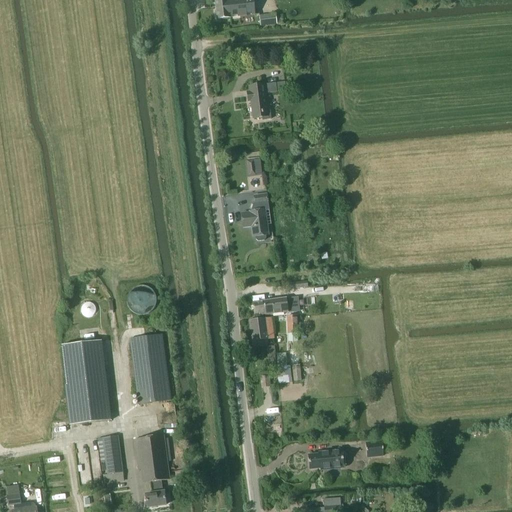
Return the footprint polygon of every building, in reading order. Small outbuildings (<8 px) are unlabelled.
[(251,0),(214,0),(217,20),(230,19),(230,18),(253,16),(251,0)] [(259,14),(260,25),(276,24),(274,13),(259,14)] [(275,84),(264,85),(264,84),(248,86),(249,92),(246,92),(247,102),(250,102),(252,119),(262,118),(262,120),(271,119),(270,110),(267,111),(265,94),(276,93),(275,84)] [(254,160),(248,161),(249,172),(256,172),(256,175),(262,175),(260,160),(254,160)] [(269,235),(265,211),(269,210),(267,194),(253,196),(254,204),(253,204),(251,211),(249,212),(249,213),(241,214),(243,228),(252,227),(253,237),(256,236),(256,239),(258,241),(265,241),(266,238),(266,235),(269,235)] [(254,320),(249,321),(252,341),(274,338),(271,318),(266,319),(261,319),(260,317),(265,317),(263,302),(263,301),(264,301),(264,296),(252,297),(253,302),(255,317),(255,320),(254,320)] [(286,299),(263,302),(265,317),(287,314),(299,312),(297,298),(286,300),(286,299)] [(301,317),(297,317),(287,317),(288,342),(298,342),(297,334),(301,334),(301,317)] [(170,401),(162,335),(130,339),(138,405),(170,401)] [(71,428),(113,423),(103,342),(62,347),(71,428)] [(267,347),(268,361),(275,360),(274,347),(267,347)] [(276,354),(277,368),(286,367),(285,353),(276,354)] [(290,354),(291,366),(292,382),(301,381),(300,365),(299,353),(290,354)] [(118,436),(97,439),(100,463),(105,462),(106,476),(113,475),(123,474),(118,436)] [(144,489),(151,488),(151,493),(145,494),(147,509),(166,506),(164,492),(163,492),(161,482),(170,481),(164,436),(134,440),(138,472),(142,472),(144,489)] [(367,460),(383,458),(382,444),(365,446),(367,460)] [(325,455),(308,457),(309,471),(320,470),(320,472),(344,470),(343,467),(346,467),(345,460),(343,460),(342,452),(325,454),(325,455)] [(19,495),(7,496),(9,506),(14,505),(15,510),(12,511),(11,511),(37,511),(37,507),(36,507),(35,505),(34,504),(33,504),(32,503),(30,504),(21,505),(19,495)] [(323,499),(324,508),(324,511),(340,511),(340,498),(323,499)]
